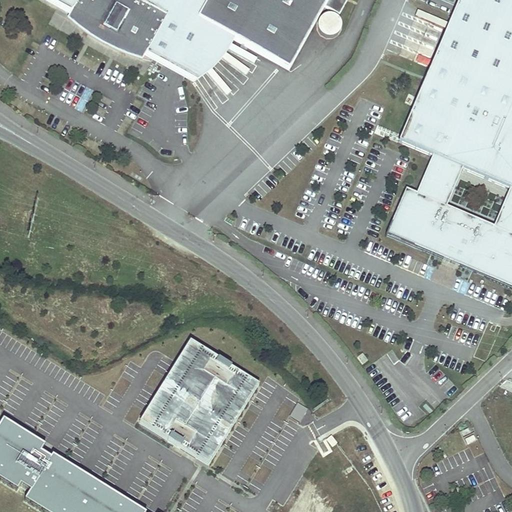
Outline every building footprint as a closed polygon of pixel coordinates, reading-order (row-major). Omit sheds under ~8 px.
[(51,0),(72,11),(100,27),(104,40),(117,37),(154,57),(193,79),(210,66),(229,39),(288,71),(324,8),(339,16),(347,0),(51,0)] [(511,0),(458,0),(398,143),(432,158),(416,196),(405,191),(386,237),(511,290),(511,0)] [(149,64),(154,57),(117,37),(104,40),(100,27),(72,11),(67,20),(70,23),(74,26),(77,28),(81,31),(85,34),(88,37),(92,39),(96,42),(100,44),(104,46),(108,48),(112,50),(116,52),(120,54),(125,56),(129,58),(133,59),(137,60),(142,62),(146,63),(149,64)] [(322,17),(321,18),(320,19),(319,20),(318,22),(318,23),(317,24),(317,26),(317,27),(317,29),(317,30),(318,32),(318,33),(319,35),(320,35),(321,37),(322,37),(324,38),(325,39),(327,39),(328,39),(330,39),(331,39),(333,39),(334,38),(335,37),(336,36),(337,35),(338,34),(339,33),(340,31),(340,30),(341,28),(341,27),(340,26),(340,24),(340,23),(339,21),(338,20),(337,19),(336,18),(335,17),(334,16),(332,16),(331,16),(329,15),(328,16),(326,16),(325,16),(323,17),(322,17)] [(309,34),(305,46),(312,49),(317,37),(309,34)] [(189,343),(139,424),(191,456),(208,467),(258,386),(220,363),(189,343)] [(362,355),(357,358),(362,365),(367,362),(362,355)] [(297,403),(289,416),(300,423),(307,409),(297,403)] [(44,447),(2,421),(0,424),(0,482),(15,492),(19,486),(30,493),(24,502),(40,511),(139,511),(51,457),(50,460),(40,453),(44,447)] [(473,436),(465,440),(467,445),(475,441),(473,436)]
